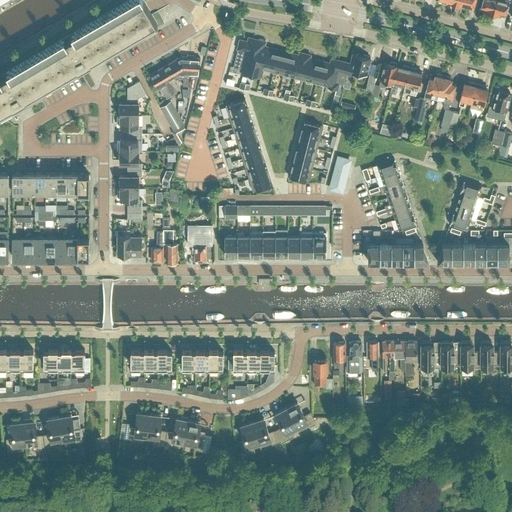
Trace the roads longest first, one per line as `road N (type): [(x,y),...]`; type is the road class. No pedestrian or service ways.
road 1 (residential): [(0,407),(132,395),(236,408),(287,381),(299,330),(511,330)]
road 2 (residential): [(347,269),(103,269)]
road 3 (residential): [(347,269),(347,198),(216,198)]
road 4 (residential): [(103,149),(29,149),(29,123),(78,95),(103,95)]
road 5 (residential): [(337,27),(511,71)]
road 6 (tertiary): [(511,53),(340,9)]
road 7 (residential): [(511,270),(347,269)]
road 8 (residential): [(511,38),(368,0)]
road 9 (residential): [(203,13),(194,27),(109,76),(103,95)]
road 10 (residential): [(103,149),(103,269)]
